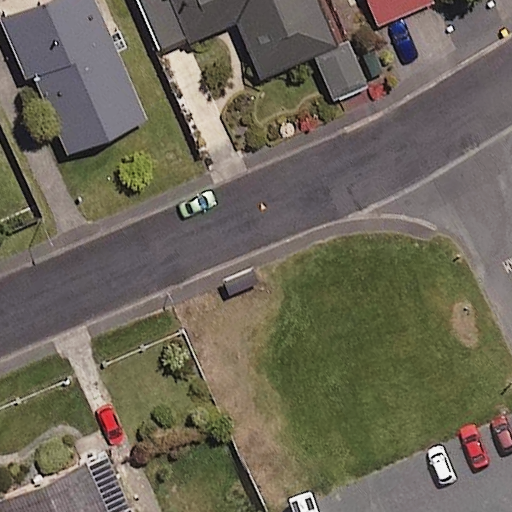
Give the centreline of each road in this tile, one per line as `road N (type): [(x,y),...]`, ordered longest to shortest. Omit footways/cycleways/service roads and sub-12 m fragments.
road 1 (residential): [(0,323),(365,170),(511,82)]
road 2 (unknown): [(427,132),(511,306)]
